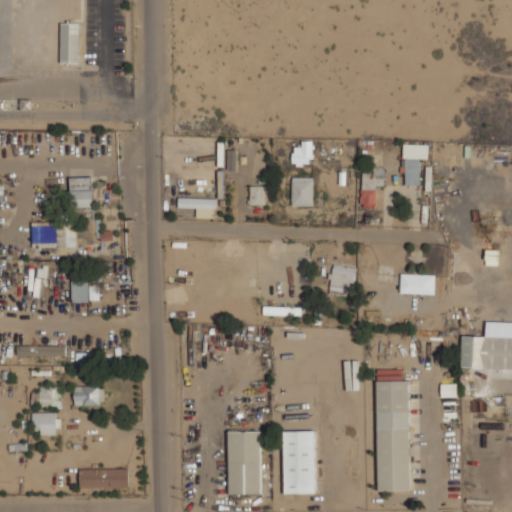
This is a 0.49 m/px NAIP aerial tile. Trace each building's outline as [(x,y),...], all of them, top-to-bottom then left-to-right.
[(61,62),(79,63),(79,23),(61,23),(61,62)] [(313,140),(302,140),(302,146),(293,146),(293,164),(312,165),(313,140)] [(404,184),(420,185),(421,158),(429,158),(429,144),(405,143),(404,184)] [(228,170),(237,170),(237,149),(228,149),(228,170)] [(385,167),(362,166),(361,207),(376,208),(377,185),(384,186),(385,167)] [(71,177),(71,207),(94,206),(93,176),(71,177)] [(292,205),(314,205),(313,176),(292,177),(292,205)] [(265,186),(250,185),(250,204),(265,204),(265,186)] [(215,198),(179,197),(178,207),(197,207),(196,217),(215,217),(215,198)] [(58,242),(58,247),(78,246),(77,222),(32,225),(33,243),(58,242)] [(328,292),(353,296),(357,267),(332,263),(328,292)] [(435,293),(436,274),(401,273),(400,293),(435,293)] [(100,300),(99,283),(89,283),(89,278),(71,279),(72,301),(100,300)] [(300,315),(300,307),(264,305),(263,314),(300,315)] [(462,367),(511,368),(511,322),(487,321),(486,336),(462,335),(462,367)] [(18,344),(18,354),(66,356),(67,346),(18,344)] [(76,364),(92,364),(92,352),(76,352),(76,364)] [(377,381),(379,490),(411,490),(408,380),(377,381)] [(441,397),(457,396),(457,383),(441,383),(441,397)] [(74,404),(100,405),(100,386),(75,385),(74,404)] [(62,388),(40,387),(40,407),(61,407),(62,388)] [(56,434),(56,412),(32,412),(33,429),(40,429),(40,434),(56,434)] [(229,431),(230,494),(262,493),(261,430),(229,431)] [(285,493),(316,493),(315,430),(284,431),(285,493)] [(80,487),(128,487),(128,468),(80,468),(80,487)]
